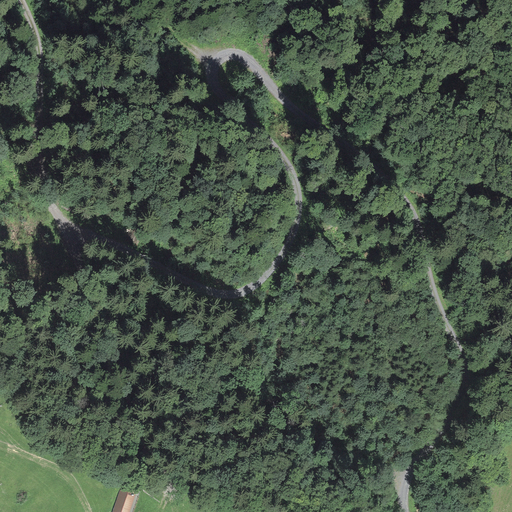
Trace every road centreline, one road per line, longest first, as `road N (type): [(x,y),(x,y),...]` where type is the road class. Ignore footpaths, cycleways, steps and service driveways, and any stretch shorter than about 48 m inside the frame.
road 1 (track): [(20,0),(40,54),(39,156),(57,217),(110,246),(225,294),(257,282),(290,244),(298,179),(280,149),(219,92),(207,58),(217,47),(251,59),(287,105),(348,144),(407,200),(466,380),(461,401),(411,472),(402,494),(406,511)]
road 2 (track): [(160,511),(164,476),(136,427),(114,344),(57,217)]
